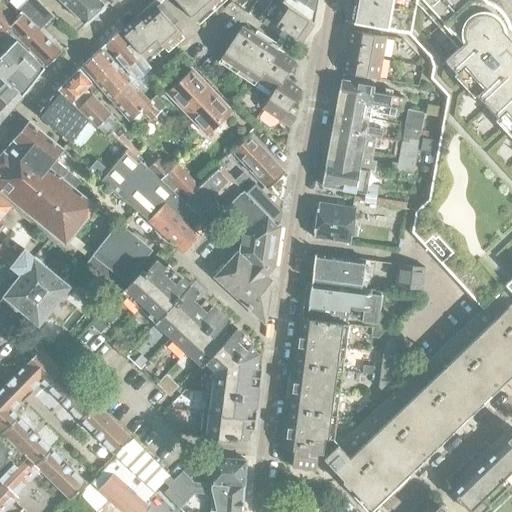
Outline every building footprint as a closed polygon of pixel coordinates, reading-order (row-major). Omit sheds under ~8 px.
[(37,0),(27,0),(12,14),(0,2),(0,31),(2,33),(2,34),(7,29),(18,39),(44,66),(60,52),(38,29),(52,16),(37,0)] [(59,0),(86,25),(105,5),(102,3),(99,0),(59,0)] [(203,0),(176,0),(194,21),(195,21),(198,25),(199,24),(214,11),(203,0)] [(203,0),(214,11),(226,0),(203,0)] [(313,23),(283,2),(282,3),(277,0),(270,0),(261,15),(301,42),(313,23)] [(281,0),(314,22),(314,23),(318,0),(281,0)] [(348,0),(346,16),(350,22),(388,29),(404,32),(408,33),(425,52),(428,61),(426,73),(431,78),(443,91),(440,107),(438,117),(434,140),(439,141),(437,153),(432,152),(423,198),(426,201),(416,211),(412,232),(482,308),(504,287),(505,289),(509,292),(511,295),(511,4),(508,0),(348,0)] [(180,33),(173,25),(156,6),(140,20),(164,47),(180,33)] [(164,47),(140,20),(136,15),(119,30),(144,58),(159,44),(163,49),(164,47)] [(220,57),(221,58),(218,62),(254,86),(256,82),(277,51),(241,26),(220,57)] [(44,66),(18,39),(7,29),(2,34),(2,33),(0,34),(0,36),(4,40),(5,45),(1,49),(4,52),(0,56),(0,77),(10,88),(12,85),(23,95),(45,67),(44,66)] [(386,36),(350,30),(347,51),(382,58),(386,36)] [(101,48),(118,67),(131,81),(137,87),(147,78),(143,74),(151,68),(119,32),(101,48)] [(98,85),(118,67),(101,48),(81,66),(98,85)] [(274,94),(285,79),(295,63),(277,51),(256,82),(273,93),(274,94)] [(379,79),(382,58),(347,51),(343,72),(379,79)] [(224,99),(192,63),(165,89),(205,132),(232,107),(224,99)] [(110,99),(131,81),(118,67),(98,85),(110,99)] [(71,101),(85,89),(91,82),(78,69),(58,88),(71,101)] [(0,123),(23,96),(22,96),(23,95),(12,85),(10,88),(0,77),(0,123)] [(286,112),(301,90),(285,79),(274,94),(273,93),(262,109),(289,127),(296,118),(286,112)] [(340,80),(337,98),(351,101),(381,106),(396,109),(396,107),(401,108),(403,97),(373,92),(374,86),(351,82),(340,80)] [(137,87),(131,81),(110,99),(129,120),(132,117),(136,122),(145,114),(150,120),(166,105),(156,95),(149,101),(137,87)] [(90,120),(71,101),(58,88),(37,114),(71,143),(90,120)] [(107,137),(110,133),(119,124),(91,95),(85,89),(71,101),(90,120),(107,137)] [(337,98),(334,114),(351,118),(369,121),(370,111),(395,116),(396,109),(381,106),(351,101),(337,98)] [(440,107),(428,105),(426,115),(438,117),(440,107)] [(420,130),(423,112),(408,109),(405,128),(420,130)] [(334,114),(331,130),(351,134),(381,139),(382,130),(367,127),(369,121),(351,118),(334,114)] [(30,123),(10,146),(42,173),(54,160),(62,150),(30,123)] [(417,146),(420,130),(405,128),(402,143),(417,146)] [(331,130),(328,147),(351,150),(373,154),(374,145),(379,146),(381,139),(351,134),(331,130)] [(267,189),(284,173),(249,135),(232,152),(267,189)] [(414,161),(417,146),(402,143),(399,159),(414,161)] [(10,146),(0,158),(0,190),(65,244),(95,206),(74,189),(80,181),(68,171),(54,160),(42,173),(10,146)] [(328,147),(326,163),(351,167),(360,169),(370,171),(374,172),(376,161),(372,161),(373,154),(351,150),(328,147)] [(160,179),(148,168),(128,149),(109,171),(101,181),(159,229),(184,252),(199,236),(197,234),(207,223),(200,216),(184,202),(160,179)] [(160,159),(151,167),(161,178),(170,170),(160,159)] [(412,173),(414,161),(399,159),(398,163),(393,162),(391,169),(412,173)] [(101,181),(109,171),(96,160),(87,170),(101,181)] [(160,179),(184,202),(189,197),(200,186),(178,163),(167,173),(160,179)] [(326,163),(321,186),(351,191),(366,194),(377,194),(378,185),(368,183),(370,171),(360,169),(351,167),(326,163)] [(189,197),(184,202),(200,216),(220,196),(235,181),(235,180),(222,166),(200,186),(189,197)] [(281,211),(244,172),(235,180),(235,181),(220,196),(228,205),(244,221),(239,251),(264,275),(272,266),(279,223),(281,211)] [(0,247),(0,220),(10,208),(12,206),(0,196),(0,257),(11,267),(17,260),(2,247),(1,248),(0,247)] [(356,209),(351,208),(318,203),(313,237),(350,243),(356,209)] [(88,263),(117,286),(118,287),(149,250),(119,226),(88,263)] [(17,260),(11,267),(21,275),(4,296),(39,325),(69,287),(25,251),(17,260)] [(270,281),(264,275),(239,251),(239,254),(237,253),(214,278),(264,323),(270,281)] [(310,258),(309,266),(313,269),(311,283),(351,288),(352,286),(361,287),(365,260),(315,253),(315,256),(310,258)] [(153,323),(189,285),(167,265),(165,268),(155,260),(144,272),(141,270),(121,292),(153,323)] [(395,287),(422,290),(425,267),(398,264),(395,287)] [(307,284),(302,319),(328,323),(346,325),(348,314),(351,315),(363,316),(362,322),(378,324),(381,296),(370,294),(370,291),(351,288),(311,283),(311,284),(307,284)] [(184,352),(220,314),(189,285),(153,323),(184,352)] [(325,456),(323,458),(324,458),(342,478),(345,480),(351,487),(351,488),(354,491),(367,504),(371,500),(385,486),(397,475),(396,473),(399,470),(403,475),(406,472),(409,469),(405,465),(408,462),(409,463),(421,452),(433,441),(432,439),(435,436),(439,441),(442,438),(445,435),(441,430),(444,428),(445,429),(457,418),(469,406),(468,405),(471,402),(475,406),(478,403),(481,401),(477,396),(480,393),(481,395),(493,383),(511,366),(511,365),(511,295),(509,292),(505,289),(504,287),(482,308),(468,321),(450,338),(432,356),(422,365),(414,373),(397,389),(378,407),(364,421),(360,425),(351,433),(342,442),(325,456)] [(256,400),(260,368),(255,368),(257,355),(249,347),(253,343),(220,314),(184,352),(208,374),(205,393),(256,400)] [(302,319),(299,342),(345,348),(347,325),(346,325),(328,323),(302,319)] [(378,336),(379,328),(369,327),(368,334),(378,336)] [(378,387),(385,395),(392,389),(397,345),(391,338),(384,344),(378,387)] [(299,342),(296,365),(342,370),(345,348),(299,342)] [(31,393),(40,383),(45,388),(62,371),(40,349),(10,379),(26,396),(30,392),(31,393)] [(296,365),(293,387),(339,393),(342,370),(296,365)] [(45,388),(79,420),(95,403),(62,371),(45,388)] [(19,415),(14,410),(23,400),(23,399),(25,397),(26,396),(10,379),(8,382),(0,389),(0,429),(2,432),(19,415)] [(293,387),(290,410),(336,416),(339,393),(293,387)] [(253,429),(256,400),(205,393),(200,430),(193,429),(192,437),(199,437),(199,439),(230,443),(231,440),(247,441),(248,429),(253,429)] [(79,420),(113,454),(130,437),(95,403),(79,420)] [(290,410),(287,432),(333,438),(336,416),(290,410)] [(52,448),(19,415),(2,432),(35,465),(52,448)] [(286,445),(285,449),(294,450),(292,466),(315,469),(317,458),(318,453),(323,453),(325,438),(333,439),(333,438),(287,432),(286,445)] [(0,478),(23,454),(10,443),(0,433),(0,478)] [(511,435),(453,493),(471,511),(481,511),(511,483),(511,435)] [(132,439),(116,456),(115,455),(72,500),(84,511),(95,511),(107,499),(120,511),(143,511),(150,505),(145,500),(163,482),(169,475),(132,439)] [(86,481),(52,448),(35,465),(40,469),(70,498),(86,481)] [(0,511),(2,511),(4,511),(27,511),(24,508),(20,511),(11,503),(17,496),(15,494),(40,469),(23,454),(0,478),(0,511)] [(213,457),(211,484),(212,485),(244,487),(244,482),(245,478),(246,460),(213,457)] [(188,465),(182,471),(189,477),(195,472),(188,465)] [(168,487),(163,492),(178,506),(191,493),(212,495),(210,511),(242,511),(242,507),(243,502),(244,487),(212,485),(211,484),(194,483),(182,471),(167,486),(168,487)]
